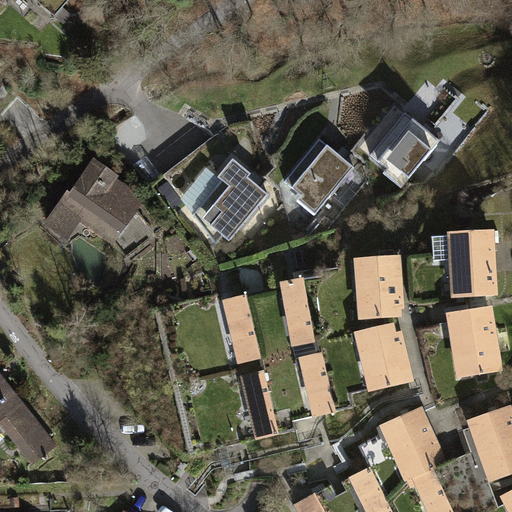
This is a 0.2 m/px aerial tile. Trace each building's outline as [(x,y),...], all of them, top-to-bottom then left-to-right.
[(383,174),(401,188),(440,142),(405,113),(370,156),(387,170),(383,174)] [(354,168),(319,140),(284,182),(301,196),(297,201),(315,215),(354,168)] [(251,174),(233,160),(218,178),(222,181),(193,216),(216,245),(223,236),(229,242),(268,195),(248,178),(251,174)] [(114,176),(93,163),(64,206),(60,204),(48,223),(66,236),(79,217),(114,241),(136,209),(119,197),(123,192),(113,178),(114,176)] [(490,231),(452,233),(452,236),(432,237),(433,261),(453,260),(455,298),(494,296),(493,286),(495,286),(494,272),(492,273),(490,231)] [(397,257),(358,259),(362,319),(394,317),(394,310),(398,310),(402,306),(401,296),(399,296),(397,257)] [(285,286),(275,289),(288,347),(329,340),(333,345),(339,343),(338,337),(349,335),(337,267),(320,270),(320,275),(313,277),(312,269),(293,272),(294,280),(284,282),(285,286)] [(288,347),(275,289),(227,300),(242,363),(269,356),(267,347),(274,345),(280,349),(288,347)] [(488,308),(450,314),(461,378),(499,372),(493,335),(495,335),(492,322),(491,322),(488,308)] [(386,326),(351,334),(360,391),(371,389),(372,391),(410,382),(401,346),(403,346),(400,335),(396,333),(389,335),(386,326)] [(332,351),(298,359),(300,367),(305,366),(317,416),(354,407),(351,394),(360,391),(351,334),(349,335),(338,337),(339,343),(333,345),(332,351)] [(272,369),(245,376),(260,438),(297,430),(287,389),(289,389),(287,379),(283,377),(280,377),(275,378),(272,369)] [(0,378),(0,422),(16,443),(37,426),(0,378)] [(473,427),(463,430),(466,440),(462,442),(466,454),(460,457),(474,488),(511,474),(511,415),(511,416),(510,416),(507,407),(471,420),(473,427)] [(380,434),(376,436),(401,486),(408,479),(432,467),(445,461),(433,434),(431,434),(427,423),(425,423),(418,409),(377,428),(380,434)] [(370,468),(342,482),(358,511),(413,511),(401,486),(376,436),(359,446),(370,468)] [(474,511),(460,482),(462,482),(457,470),(451,470),(445,472),(441,465),(433,469),(432,467),(408,479),(401,486),(413,511),(474,511)] [(341,504),(331,485),(298,504),(302,511),(348,511),(343,503),(341,504)] [(508,502),(494,510),(494,511),(511,511),(511,490),(504,495),(508,502)]
